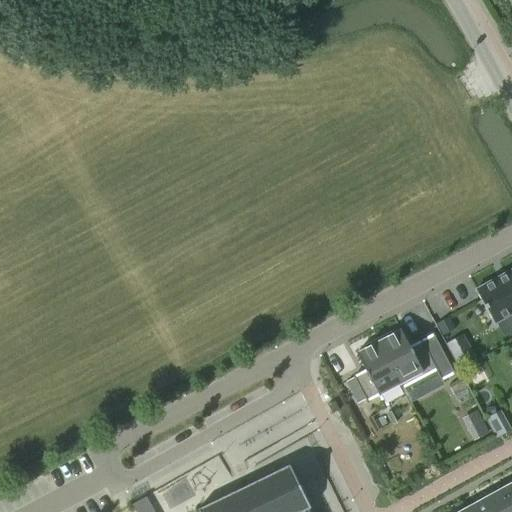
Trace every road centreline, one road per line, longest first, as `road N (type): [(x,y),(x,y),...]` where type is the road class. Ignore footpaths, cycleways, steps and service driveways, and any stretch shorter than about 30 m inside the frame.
road 1 (residential): [(300,382),(121,482),(103,448),(287,353)]
road 2 (residential): [(287,353),(511,234)]
road 3 (tertiary): [(35,0),(152,29),(217,23),(277,0)]
